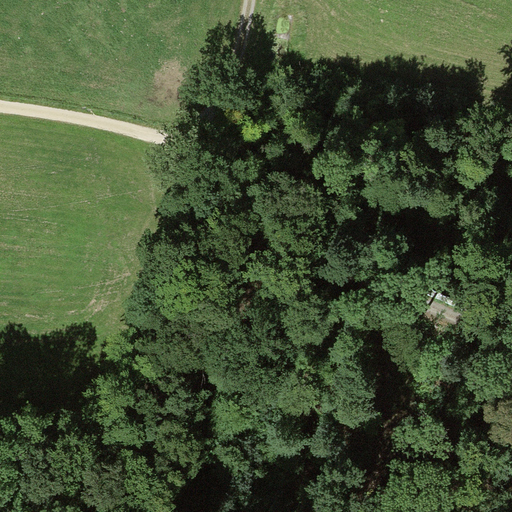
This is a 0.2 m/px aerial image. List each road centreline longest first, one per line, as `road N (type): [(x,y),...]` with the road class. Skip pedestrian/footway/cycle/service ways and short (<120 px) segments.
road 1 (track): [(0,105),(168,131),(252,226),(511,332)]
road 2 (track): [(250,0),(191,157)]
